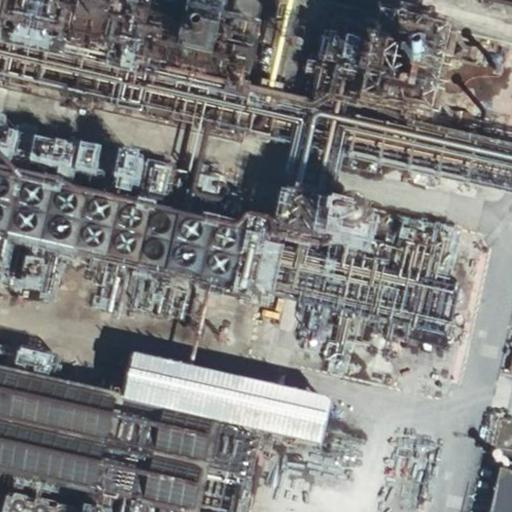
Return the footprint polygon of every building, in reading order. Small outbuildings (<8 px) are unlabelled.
[(27,203),(27,201),(27,198),(26,196),(24,193),(22,192),(19,191),(17,190),(14,191),(11,192),(9,193),(7,195),(6,198),(6,200),(6,203),(6,206),(8,208),(10,210),(12,211),(15,212),(18,212),(20,211),(23,210),(25,208),(26,206),(27,203)] [(61,212),(62,209),(61,206),(60,204),(58,202),(56,200),(54,199),(51,199),(48,199),(46,200),(43,202),(41,204),(40,206),(40,209),(40,212),(41,214),(42,217),(44,218),(46,220),(49,220),(52,220),(55,220),(57,219),(59,217),(60,215),(61,212)] [(97,219),(97,216),(97,214),(95,211),(94,209),(91,207),(89,206),(86,206),(84,206),(81,207),(79,209),(77,211),(76,213),(75,216),(75,219),(76,221),(78,224),(80,226),(82,227),(85,228),(87,228),(90,227),(93,226),(94,224),(96,221),(97,219)] [(131,227),(132,224),(131,222),(130,219),(128,216),(126,215),(124,214),(121,214),(118,214),(115,215),(113,217),(112,219),(110,221),(110,224),(110,226),(111,229),(112,231),(114,233),(117,234),(119,235),(122,235),(125,235),(127,233),(129,232),(131,229),(131,227)] [(21,231),(21,228),(20,225),(19,223),(18,221),(15,219),(13,218),(10,218),(7,218),(5,219),(3,221),(1,223),(0,224),(0,232),(0,234),(2,236),(4,238),(6,239),(9,240),(11,240),(14,239),(16,238),(18,236),(20,234),(21,231)] [(166,235),(166,232),(166,230),(164,227),(163,225),(160,223),(158,222),(155,222),(153,222),(150,223),(148,225),(146,227),(145,229),(144,232),(145,235),(145,237),(147,240),(149,242),(151,243),(154,244),(157,244),(159,243),(162,242),(164,240),(165,237),(166,235)] [(56,240),(56,237),(55,234),(54,232),(52,229),(50,228),(48,227),(45,226),(42,227),(40,228),(37,229),(36,231),(35,234),(34,237),(34,239),(35,242),(37,244),(39,246),(41,247),(44,248),(46,248),(49,248),(51,246),(53,244),(55,242),(56,240)] [(201,243),(202,240),(201,237),(200,235),(198,233),(196,231),(194,230),(191,230),(188,230),(186,231),(184,233),(182,235),(181,237),(180,240),(180,243),(181,245),(182,247),(184,249),(187,251),(189,251),(192,251),(195,251),(197,249),(199,248),(201,245),(201,243)] [(90,247),(90,244),(89,241),(88,239),(86,237),(84,235),(82,234),(79,234),(76,234),(74,235),(72,237),(70,239),(69,241),(68,244),(68,247),(69,249),(71,251),(73,253),(75,255),(77,255),(80,255),(83,255),(85,253),(87,252),(89,249),(90,247)] [(236,251),(236,248),(235,245),(234,243),(232,241),(230,239),(228,238),(225,238),(222,238),(220,239),(218,241),(216,243),(215,245),(214,248),(214,251),(215,253),(217,256),(219,258),(221,259),(223,260),(226,260),(229,259),(231,258),(233,256),(235,253),(236,251)] [(124,255),(124,252),(124,249),(123,247),(121,245),(119,243),(116,242),(114,242),(111,242),(108,243),(106,244),(104,247),(103,249),(103,252),(103,255),(104,257),(105,260),(107,261),(109,263),(112,263),(115,263),(117,263),(120,261),(122,260),(123,257),(124,255)] [(159,264),(159,261),(159,258),(158,256),(156,254),(154,252),(151,251),(148,251),(145,251),(143,252),(141,254),(139,256),(138,258),(137,261),(138,264),(138,266),(140,268),(142,270),(144,272),(147,272),(150,272),(152,272),(155,270),(156,269),(158,267),(159,264)] [(195,271),(195,268),(194,265),(193,263),(192,260),(189,259),(187,258),(184,258),(181,258),(179,259),(177,261),(175,263),(174,265),(173,268),(174,270),(174,273),(176,275),(178,277),(180,278),(183,279),(185,279),(188,278),(190,277),(192,275),(194,273),(195,271)] [(230,279),(230,276),(230,273),(229,271),(227,269),(225,267),(222,266),(219,266),(217,266),(214,267),(212,269),(210,271),(209,273),(208,276),(208,279),(209,282),(211,284),(213,286),(215,287),(218,288),(221,288),(223,287),(226,286),(228,284),(229,282),(230,279)] [(273,441),(283,396),(136,364),(126,409),(273,441)] [(511,511),(511,468),(501,466),(490,511),(511,511)]
